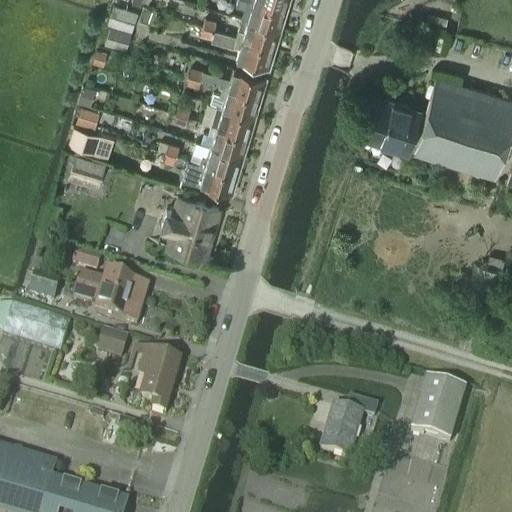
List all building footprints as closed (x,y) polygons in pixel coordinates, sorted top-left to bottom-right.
[(286,10),(251,0),(237,0),(236,4),(251,8),(248,20),(273,27),(280,29),(286,10)] [(251,0),(286,10),(288,0),(251,0)] [(109,26),(130,33),(137,13),(125,9),(127,3),(121,2),(119,6),(113,5),(107,24),(110,25),(109,26)] [(280,29),(273,27),(248,20),(244,31),(239,29),(237,35),(216,29),(217,23),(206,20),(204,28),(274,49),(280,29)] [(130,33),(109,26),(104,43),(124,50),(130,33)] [(269,67),(274,49),(204,28),(202,34),(235,43),(234,45),(239,47),(236,57),(269,67)] [(106,52),(96,48),(92,61),(102,64),(106,52)] [(222,86),(260,97),(266,78),(233,68),(230,78),(203,70),(202,72),(190,69),(188,76),(200,80),(200,79),(222,85),(222,86)] [(200,80),(188,76),(186,84),(197,87),(200,80)] [(423,115),(411,152),(493,177),(511,115),(511,100),(434,77),(423,115)] [(82,84),(77,102),(90,105),(95,88),(82,84)] [(260,97),(222,86),(220,92),(213,90),(209,103),(217,106),(254,117),(260,97)] [(361,137),(411,152),(423,115),(417,114),(420,106),(374,93),(361,137)] [(80,105),(75,122),(94,127),(99,111),(80,105)] [(177,115),(188,118),(191,109),(179,106),(177,115)] [(211,125),(249,136),(254,117),(217,106),(211,125)] [(188,118),(177,115),(175,121),(186,125),(188,118)] [(73,125),(67,145),(107,158),(114,138),(73,125)] [(249,136),(211,125),(209,134),(212,135),(209,145),(243,155),(249,136)] [(200,163),(238,174),(243,155),(209,145),(196,141),(192,153),(202,156),(200,163)] [(165,153),(177,156),(179,148),(168,145),(165,153)] [(67,178),(98,188),(106,163),(74,153),(67,178)] [(177,156),(165,153),(163,161),(175,164),(177,156)] [(238,174),(200,163),(187,159),(181,180),(232,194),(238,174)] [(167,227),(162,244),(176,248),(173,256),(196,263),(198,255),(204,257),(219,208),(179,195),(174,212),(167,210),(162,225),(167,227)] [(95,272),(99,259),(75,252),(71,265),(95,272)] [(474,269),(462,310),(489,318),(501,277),(474,269)] [(52,301),(58,281),(34,274),(28,295),(52,301)] [(78,286),(145,306),(151,286),(108,274),(103,291),(92,288),(94,283),(80,279),(78,286)] [(145,306),(78,286),(75,298),(88,301),(89,296),(101,299),(97,314),(126,323),(139,326),(145,306)] [(59,354),(69,322),(12,304),(2,336),(59,354)] [(119,359),(125,338),(103,331),(97,352),(119,359)] [(128,393),(139,401),(154,406),(152,413),(166,417),(182,363),(154,355),(151,363),(144,360),(138,381),(132,379),(128,393)] [(449,439),(464,388),(428,376),(412,428),(449,439)] [(374,419),(378,406),(348,397),(344,409),(333,406),(320,449),(349,458),(362,416),(374,419)] [(56,464),(21,454),(0,448),(0,511),(124,511),(127,505),(51,482),(56,464)]
